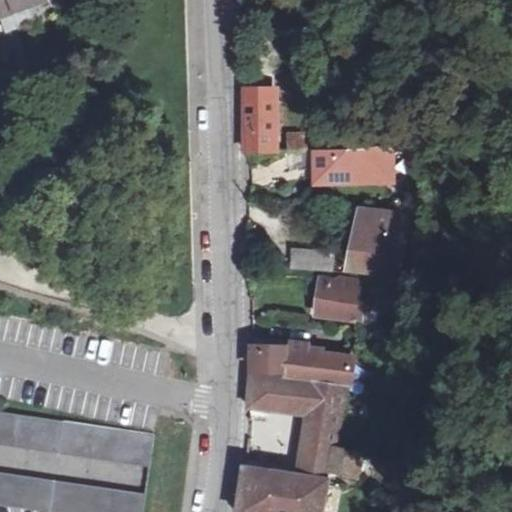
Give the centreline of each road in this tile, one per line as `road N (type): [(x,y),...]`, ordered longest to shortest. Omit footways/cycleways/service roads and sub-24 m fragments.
road 1 (tertiary): [(224,0),(236,185),(228,404)]
road 2 (residential): [(0,355),(228,404)]
